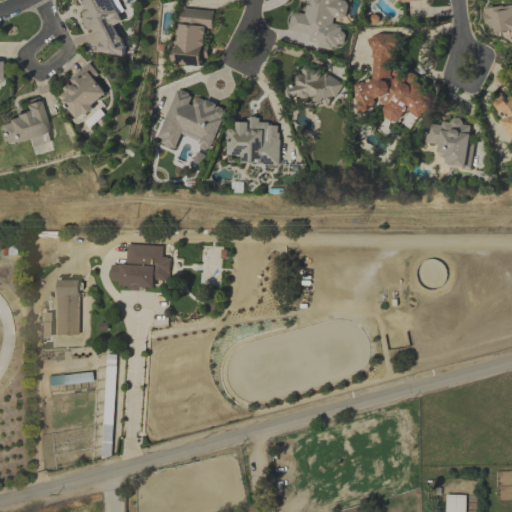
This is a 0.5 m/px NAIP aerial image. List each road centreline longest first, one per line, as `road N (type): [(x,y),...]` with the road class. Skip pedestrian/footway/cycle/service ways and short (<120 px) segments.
road 1 (residential): [(511,359),(0,501)]
road 2 (residential): [(456,0),(461,38),(447,79),(469,89),(487,52),(461,38)]
road 3 (residential): [(39,0),(68,53),(42,74),(24,60),(22,52),(55,25)]
road 4 (residential): [(254,0),(225,57),(253,68),(268,33),(243,19)]
